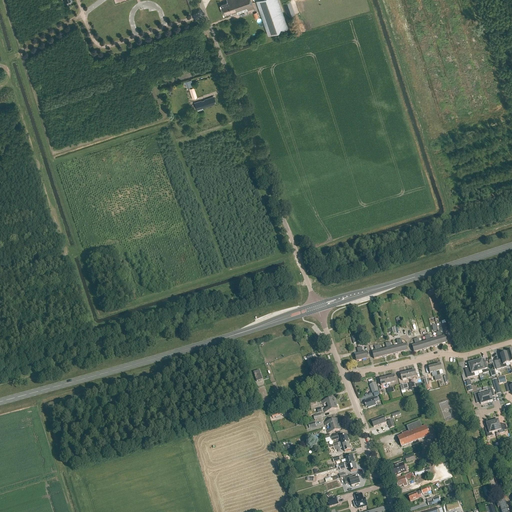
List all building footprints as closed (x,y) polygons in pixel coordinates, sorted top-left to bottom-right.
[(254,8),(251,0),(226,0),(228,3),(221,5),(224,15),(231,13),(232,14),(237,12),(237,14),(254,8)] [(277,0),(259,0),(256,1),(267,36),(288,29),(277,0)] [(193,87),(189,88),(192,99),(197,98),(194,89),(193,87)] [(204,100),(201,101),(194,103),(197,112),(204,109),(203,108),(206,107),(214,105),(214,103),(216,102),(214,98),(213,99),(212,97),(204,100)] [(413,327),(406,328),(408,335),(414,334),(413,327)] [(440,332),(438,333),(442,344),(447,343),(446,340),(447,339),(448,339),(447,336),(442,338),(440,332)] [(429,335),(427,336),(431,348),(434,347),(435,348),(436,347),(434,340),(431,341),(429,335)] [(414,353),(420,351),(416,339),(414,340),(416,346),(411,347),(412,350),(413,350),(414,353)] [(418,339),(416,339),(420,351),(423,350),(424,351),(425,350),(423,343),(420,344),(418,339)] [(401,340),(399,341),(402,352),(408,351),(407,348),(408,347),(408,348),(407,345),(403,346),(401,340)] [(390,343),(388,343),(391,355),(395,354),(395,355),(397,355),(395,348),(392,349),(390,343)] [(380,358),(377,346),(374,347),(376,352),(371,354),(372,357),(372,356),(373,356),(374,359),(380,358)] [(379,346),(377,346),(380,358),(383,357),(384,358),(385,358),(384,351),(380,351),(379,346)] [(357,362),(362,360),(359,348),(357,349),(358,355),(354,356),(354,359),(355,359),(356,358),(357,362)] [(362,348),(359,348),(362,360),(368,359),(367,356),(368,355),(368,352),(363,354),(362,348)] [(510,363),(507,353),(500,355),(502,361),(499,362),(501,369),(506,367),(506,365),(510,363)] [(322,366),(320,359),(314,361),(314,359),(310,361),(311,364),(315,363),(316,368),(322,366)] [(482,360),(475,362),(478,372),(482,371),(483,374),(488,372),(486,365),(483,366),(482,360)] [(478,372),(475,362),(469,364),(470,370),(467,371),(469,378),(475,376),(474,374),(478,372)] [(438,381),(435,366),(429,368),(428,368),(430,374),(436,373),(437,376),(434,377),(435,382),(438,381)] [(257,382),(262,380),(259,371),(254,373),(257,382)] [(415,371),(408,373),(409,379),(416,377),(415,371)] [(409,379),(408,373),(400,375),(402,381),(409,379)] [(387,378),(389,386),(391,385),(391,384),(396,382),(394,376),(387,378)] [(389,386),(387,378),(380,380),(381,386),(387,385),(387,386),(389,386)] [(370,385),(373,394),(379,392),(376,383),(370,385)] [(483,392),(487,403),(493,402),(491,396),(494,396),(492,389),(483,392)] [(487,403),(483,392),(474,394),(476,401),(479,400),(481,405),(487,403)] [(379,402),(377,397),(374,398),(364,402),(366,407),(367,407),(368,408),(376,405),(375,403),(379,402)] [(337,403),(328,406),(328,409),(324,410),(325,413),(337,409),(336,406),(337,405),(337,403)] [(386,423),(384,417),(371,422),(374,428),(386,423)] [(498,421),(492,422),(495,433),(498,431),(499,434),(504,433),(502,426),(500,426),(498,421)] [(420,422),(412,425),(407,427),(409,432),(402,434),(403,436),(398,438),(402,447),(430,436),(426,427),(422,428),(420,422)] [(495,433),(492,422),(486,424),(488,430),(485,431),(487,438),(492,436),(491,433),(495,433)] [(340,426),(340,424),(331,427),(331,430),(327,431),(328,434),(341,430),(340,427),(340,426)] [(333,445),(333,448),(339,446),(342,445),(343,445),(349,443),(347,436),(340,438),(342,442),(333,445)] [(349,443),(343,445),(345,452),(351,451),(349,443)] [(339,468),(355,464),(352,456),(346,458),(348,463),(339,465),(339,468)] [(355,464),(339,468),(340,471),(349,468),(351,473),(357,471),(355,464)] [(406,473),(405,468),(403,464),(394,467),(394,468),(390,469),(393,476),(397,475),(397,476),(406,473)] [(410,477),(409,475),(404,477),(396,480),(395,480),(398,487),(403,485),(404,487),(408,486),(405,479),(410,477)] [(346,485),(351,484),(352,487),(360,484),(358,478),(353,479),(352,476),(344,478),(346,485)] [(430,487),(426,489),(421,491),(416,493),(408,496),(410,502),(418,499),(417,496),(423,494),(431,491),(430,487)] [(357,509),(361,507),(367,506),(365,499),(363,500),(361,495),(355,496),(357,501),(356,502),(353,503),(355,507),(357,509)] [(326,500),(329,508),(338,505),(336,497),(326,500)] [(433,501),(428,503),(429,506),(440,502),(439,497),(433,499),(433,501)] [(508,511),(504,500),(496,502),(498,508),(500,508),(501,511),(508,511)]
